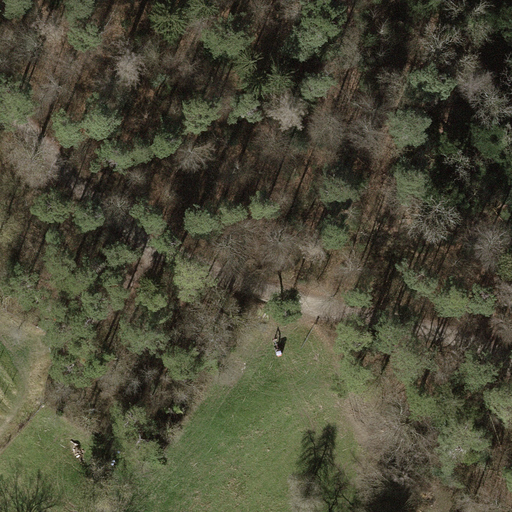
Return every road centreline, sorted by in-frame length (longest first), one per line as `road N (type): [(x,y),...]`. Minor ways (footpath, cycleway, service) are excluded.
road 1 (track): [(0,95),(91,199),(204,263),(309,306)]
road 2 (unclassified): [(309,306),(431,327),(511,359)]
road 3 (track): [(56,357),(171,244)]
